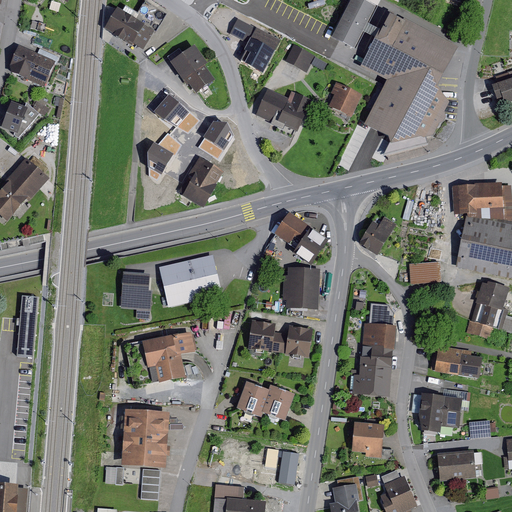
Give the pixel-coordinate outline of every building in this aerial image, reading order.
[(449,99),(437,93),(459,49),(391,16),(382,36),(368,29),(378,9),(358,0),(352,0),(344,18),(332,44),(369,62),(365,69),(387,80),(364,128),(422,156),(449,99)] [(126,7),(123,12),(118,9),(105,29),(143,52),(168,14),(146,1),(137,13),(126,7)] [(54,16),(41,11),(34,26),(48,32),(54,16)] [(279,41),(237,19),(228,35),(245,44),(241,52),(247,56),(242,66),(261,76),(279,41)] [(55,60),(23,46),(14,67),(45,81),(55,60)] [(194,48),(175,61),(198,93),(217,81),(194,48)] [(317,58),(296,48),(288,64),(309,74),(317,58)] [(511,80),(497,85),(505,109),(511,106),(511,80)] [(361,98),(339,87),(330,106),(352,117),(361,98)] [(306,109),(269,91),(257,116),(294,134),(306,109)] [(38,112),(18,102),(7,124),(27,134),(38,112)] [(227,170),(207,158),(187,193),(207,204),(227,170)] [(51,176),(29,160),(0,198),(0,207),(18,221),(51,176)] [(511,185),(466,184),(466,209),(511,210),(511,185)] [(294,214),(280,233),(318,262),(333,244),(294,214)] [(399,228),(382,216),(362,246),(379,257),(399,228)] [(511,267),(511,227),(466,219),(457,268),(510,278),(511,267)] [(216,256),(165,267),(173,306),(224,295),(216,256)] [(439,263),(409,265),(410,285),(440,283),(439,263)] [(319,266),(290,268),(293,305),(321,303),(319,266)] [(154,272),(128,271),(128,306),(153,306),(154,272)] [(507,290),(481,283),(467,333),(491,340),(494,328),(511,333),(511,319),(500,316),(507,290)] [(392,324),(365,321),(358,392),(386,395),(392,324)] [(311,332),(253,323),(250,348),(307,356),(311,332)] [(189,335),(125,346),(132,388),(196,377),(189,335)] [(467,347),(444,345),(442,371),(465,372),(467,347)] [(269,391),(246,383),(236,409),(259,418),(262,411),(283,420),(293,394),(271,385),(269,391)] [(466,396),(430,394),(429,423),(464,426),(466,396)] [(165,417),(126,415),(125,460),(163,462),(165,417)] [(381,427),(355,425),(354,450),(379,452),(381,427)] [(481,452),(445,452),(445,477),(481,477),(481,452)] [(107,480),(124,480),(124,463),(107,463),(107,480)] [(161,471),(144,470),(142,500),(159,501),(161,471)] [(379,470),(367,471),(369,482),(380,481),(379,470)] [(414,505),(403,477),(385,485),(395,511),(407,511),(406,509),(414,505)] [(335,489),(338,503),(332,504),(333,511),(360,511),(355,485),(335,489)] [(13,511),(15,488),(0,486),(0,511),(13,511)] [(261,511),(263,502),(215,499),(214,511),(261,511)]
